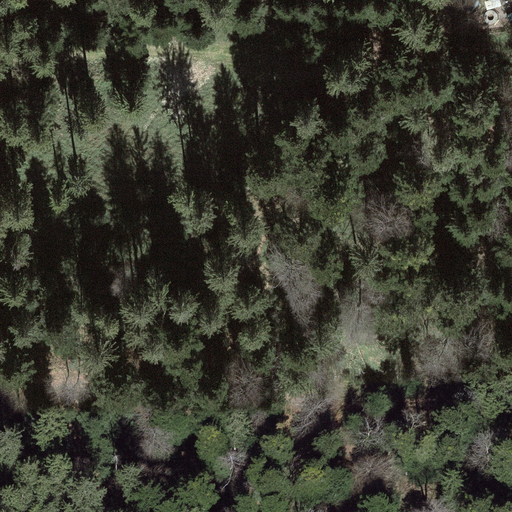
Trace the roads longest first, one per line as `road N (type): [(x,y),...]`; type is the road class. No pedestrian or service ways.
road 1 (track): [(0,33),(204,57),(355,54),(493,8)]
road 2 (track): [(0,304),(13,274),(24,188),(0,103)]
